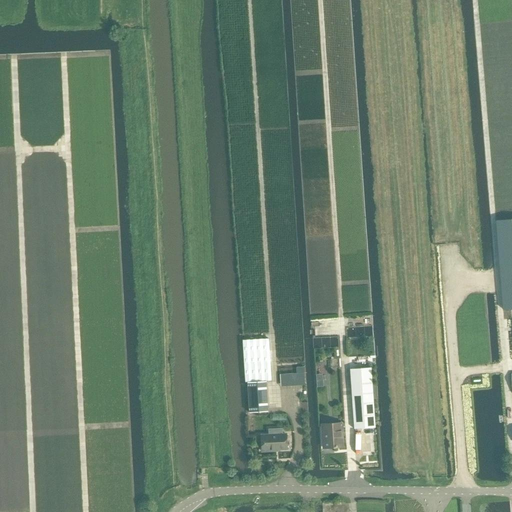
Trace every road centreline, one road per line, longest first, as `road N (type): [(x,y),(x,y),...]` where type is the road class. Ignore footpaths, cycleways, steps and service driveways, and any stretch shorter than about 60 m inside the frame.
road 1 (track): [(62,54),(84,511)]
road 2 (track): [(13,56),(32,511)]
road 3 (track): [(273,387),(248,0)]
road 4 (track): [(504,367),(474,0)]
road 5 (unclassified): [(174,511),(216,492),(511,492)]
road 6 (track): [(340,329),(319,0)]
